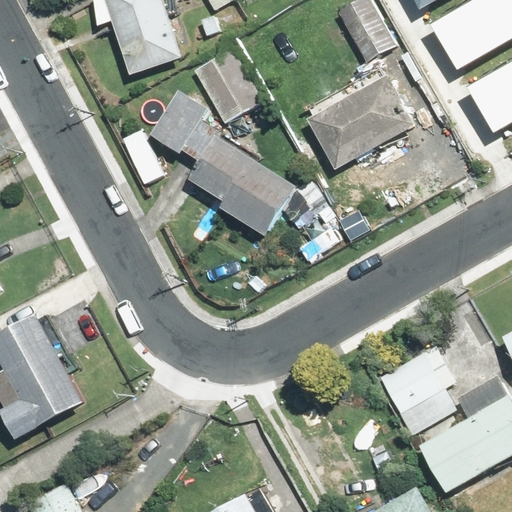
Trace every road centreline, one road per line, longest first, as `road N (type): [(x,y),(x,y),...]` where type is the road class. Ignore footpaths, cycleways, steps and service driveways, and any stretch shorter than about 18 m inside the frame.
road 1 (residential): [(511,219),(273,351),(199,348),(162,325),(0,26)]
road 2 (unknown): [(199,348),(153,400),(0,484)]
